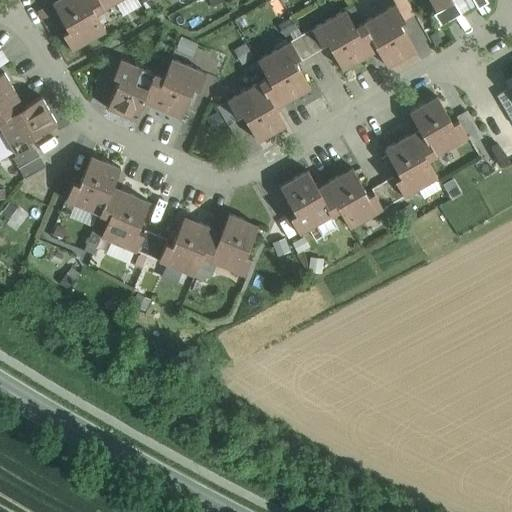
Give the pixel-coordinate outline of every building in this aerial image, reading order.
[(56,0),(52,3),(68,30),(62,33),(72,50),(105,31),(95,13),(117,0),(56,0)] [(430,0),(436,10),(453,0),(452,0),(430,0)] [(395,3),(354,27),(344,9),(311,29),(320,45),(321,45),(326,42),(342,69),(377,49),(387,66),(414,50),(399,23),(404,20),(395,3)] [(311,29),(300,35),(312,54),(322,48),(321,45),(320,45),(311,29)] [(312,54),(300,35),(290,41),(300,57),(299,57),(301,60),(312,54)] [(290,41),(257,60),(267,77),(226,100),(236,117),(242,114),(257,141),(285,125),(275,108),(310,88),(294,60),(299,57),(300,57),(290,41)] [(163,77),(120,59),(112,76),(119,79),(106,108),(136,120),(144,102),(181,117),(193,88),(199,90),(206,73),(171,58),(163,77)] [(24,106),(3,72),(0,73),(0,126),(16,155),(33,145),(30,140),(57,124),(41,96),(24,106)] [(436,95),(409,111),(419,129),(384,149),(400,176),(394,179),(404,196),(437,177),(427,159),(467,136),(458,119),(452,123),(436,95)] [(16,155),(12,158),(24,178),(45,166),(33,145),(16,155)] [(120,168),(90,155),(78,184),(72,182),(65,199),(108,217),(100,236),(136,251),(143,233),(137,231),(149,201),(112,186),(120,168)] [(352,167),(317,187),(307,170),(279,186),(295,213),(289,216),(299,233),(339,210),(349,227),(382,208),(373,191),(367,195),(352,167)] [(394,179),(392,176),(382,182),(393,202),(404,196),(394,179)] [(393,202),(382,182),(371,188),(373,191),(382,208),(393,202)] [(220,231),(183,216),(171,245),(165,242),(158,260),(193,275),(201,256),(244,274),(252,256),(246,254),(257,225),(228,213),(220,231)] [(155,234),(144,230),(143,233),(136,251),(147,255),(155,234)] [(167,239),(155,234),(147,255),(158,260),(165,242),(167,239)]
